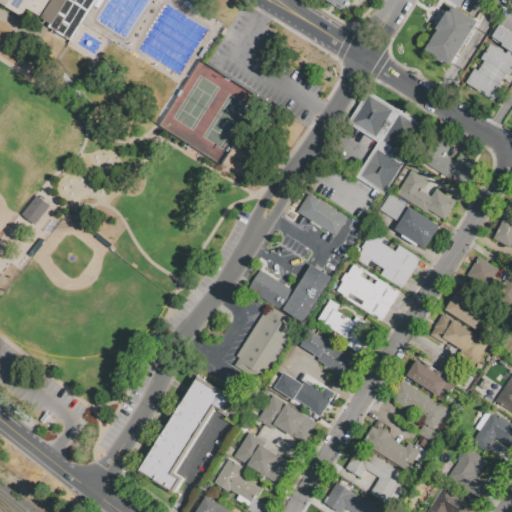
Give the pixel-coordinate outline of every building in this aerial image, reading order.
[(0,0),(0,1),(22,15),(27,6),(50,20),(62,0),(0,0)] [(328,0),(344,9),(349,0),(328,0)] [(481,23),(453,67),(427,52),(455,5),(481,23)] [(502,25),(511,31),(511,79),(507,76),(502,84),(508,88),(499,104),(466,84),(476,70),(480,73),(487,60),(483,58),(492,44),(508,53),(510,50),(493,40),(502,25)] [(370,92),(429,127),(389,195),(359,177),(380,142),(350,125),(370,92)] [(453,159),(447,155),(453,145),(436,135),(421,161),(444,174),(453,159)] [(453,159),(444,174),(469,189),(482,166),(463,155),(458,162),(453,159)] [(398,195),(427,212),(428,209),(446,220),(457,202),(438,190),(433,198),(423,192),(430,181),(413,170),(398,195)] [(310,194),(350,218),(338,237),(298,213),(310,194)] [(379,210),(397,222),(407,206),(389,194),(379,210)] [(21,214),(33,224),(49,205),(36,195),(21,214)] [(397,231),(427,250),(442,227),(411,208),(397,231)] [(511,220),(506,217),(495,239),(511,247),(511,220)] [(357,261),(368,268),(372,262),(385,270),(381,276),(403,289),(421,259),(401,247),(397,253),(382,244),(386,237),(375,231),(357,261)] [(511,274),(511,304),(468,279),(480,257),(499,268),(494,276),(506,283),(511,274)] [(337,293),(383,322),(401,293),(356,264),(337,293)] [(312,265),(334,279),(306,325),(250,290),(262,271),(295,291),(312,265)] [(457,294),(447,310),(479,330),(489,315),(471,304),(472,301),(467,298),(465,300),(457,294)] [(318,320),(336,332),(332,338),(344,345),(346,342),(363,352),(377,328),(359,317),(356,322),(338,311),(341,305),(332,300),(318,320)] [(267,311),(297,330),(264,383),(233,364),(267,311)] [(468,330),(457,347),(450,342),(448,346),(432,336),(444,315),(468,330)] [(302,346),(321,358),(318,361),(335,371),(333,376),(343,383),(360,355),(349,349),(346,354),(331,345),(332,343),(312,330),(302,346)] [(468,330),(490,343),(480,361),(457,347),(468,330)] [(408,377),(441,397),(450,382),(443,377),(444,374),(439,371),(438,374),(432,370),(433,367),(428,364),(426,366),(418,361),(408,377)] [(511,372),(494,403),(511,413),(511,372)] [(276,390),(295,402),(296,400),(309,407),(308,409),(322,418),(336,393),(327,387),(324,392),(306,381),(304,385),(286,373),(276,390)] [(200,379),(234,400),(225,414),(217,409),(175,475),(184,480),(175,495),(140,472),(200,379)] [(416,412),(412,409),(411,412),(396,403),(398,399),(393,396),(403,380),(426,394),(416,412)] [(416,412),(426,394),(451,410),(438,433),(422,423),(426,418),(416,412)] [(277,436),(294,407),(274,395),(259,420),(266,424),(263,428),(277,436)] [(277,436),(272,444),(302,462),(308,451),(292,441),(294,437),(305,444),(318,422),(294,407),(277,436)] [(492,410),(511,422),(511,446),(496,437),(487,452),(472,442),(492,410)] [(423,451),(410,472),(362,444),(373,426),(378,429),(380,427),(392,434),(390,437),(407,447),(410,443),(423,451)] [(235,458),(280,484),(292,464),(264,447),(267,442),(250,433),(235,458)] [(378,476),(386,463),(361,447),(348,469),(363,478),(368,470),(378,476)] [(469,448),(450,478),(480,497),(488,483),(475,475),(486,459),(469,448)] [(215,484),(230,492),(231,490),(240,495),(238,500),(248,506),(246,509),(251,511),(260,511),(265,505),(255,499),(261,489),(240,476),(245,468),(230,460),(215,484)] [(378,476),(381,478),(371,494),(388,504),(406,475),(386,463),(378,476)] [(354,511),(363,497),(338,482),(325,503),(338,511),(343,511),(346,507),(354,511)] [(427,511),(444,487),(475,506),(471,511),(427,511)] [(197,511),(208,495),(234,511),(197,511)] [(363,497),(354,511),(384,511),(385,511),(363,497)]
